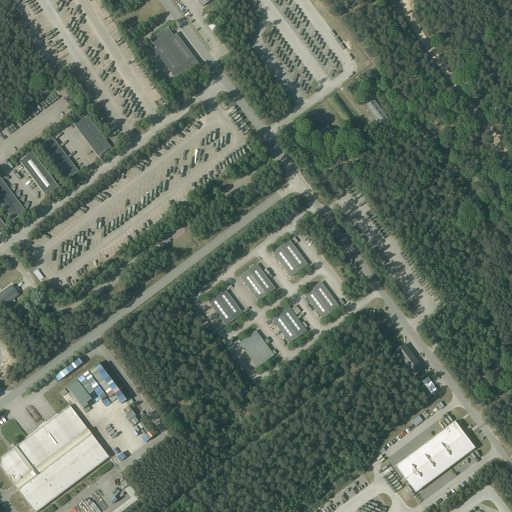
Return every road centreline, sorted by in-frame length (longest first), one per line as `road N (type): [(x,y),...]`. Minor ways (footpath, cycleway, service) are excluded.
road 1 (unknown): [(4,243),(47,299),(69,307),(278,152)]
road 2 (unknown): [(173,11),(144,42),(186,107)]
